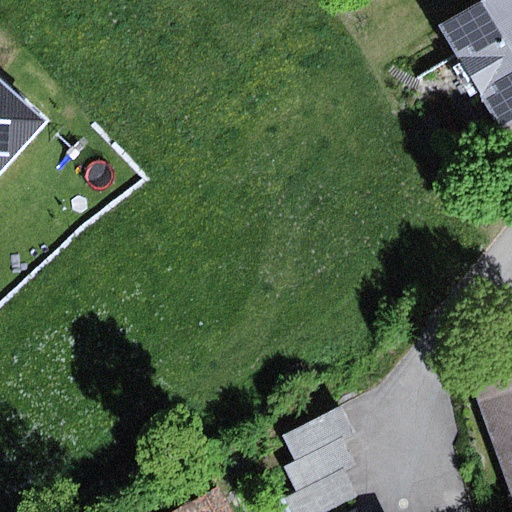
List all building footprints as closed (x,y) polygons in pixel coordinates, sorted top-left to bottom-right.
[(511,0),(491,0),(446,26),(505,130),(511,126),(511,0)] [(0,174),(48,121),(0,78),(0,174)] [(511,374),(477,386),(511,489),(511,374)] [(342,407),(288,437),(299,458),(283,467),(296,490),(280,499),(286,511),(323,511),(355,494),(343,473),(357,465),(344,442),(357,435),(342,407)] [(232,511),(219,486),(171,511),(232,511)]
